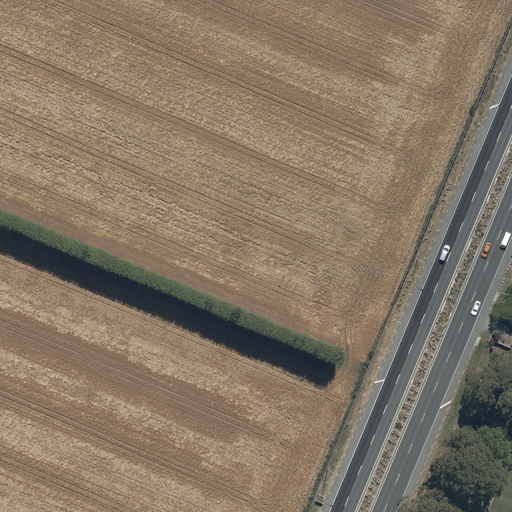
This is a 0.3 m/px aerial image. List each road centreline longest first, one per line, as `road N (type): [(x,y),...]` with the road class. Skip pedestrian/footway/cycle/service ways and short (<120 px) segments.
road 1 (trunk): [(342,511),(511,104)]
road 2 (trunk): [(511,206),(384,511)]
